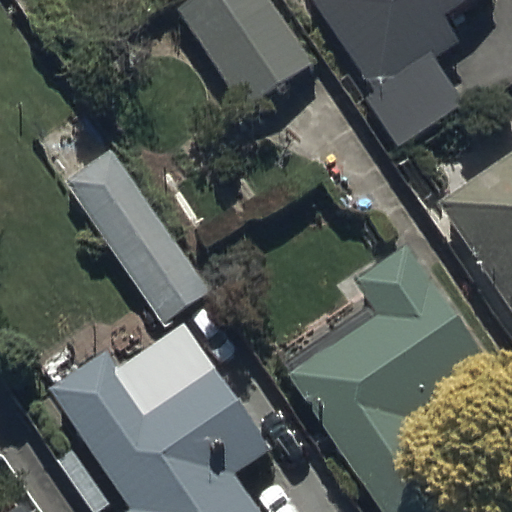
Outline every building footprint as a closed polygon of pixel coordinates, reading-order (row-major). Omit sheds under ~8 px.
[(263,0),(231,0),(190,26),(247,114),(311,73),(263,0)] [(490,0),(321,0),(312,6),(366,83),(354,92),(397,154),(466,106),(439,69),(464,51),(449,29),(490,0)] [(110,156),(65,187),(165,333),(210,302),(110,156)] [(511,165),(436,220),(511,325),(511,165)] [(379,320),(288,384),(376,511),(472,511),(430,451),(441,444),(425,422),(488,378),(405,259),(359,291),(379,320)] [(131,511),(253,511),(236,488),(271,464),(182,335),(124,375),(112,358),(53,399),(131,511)]
